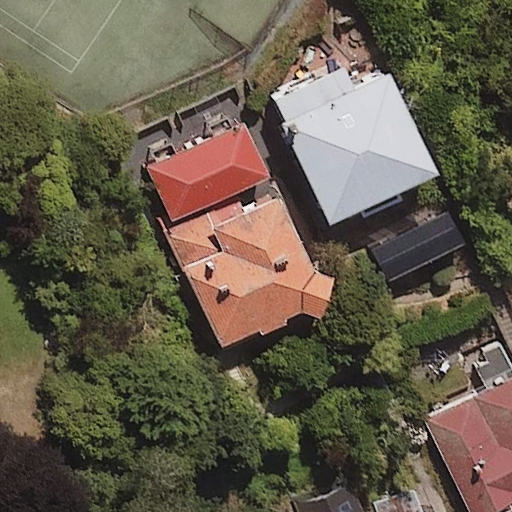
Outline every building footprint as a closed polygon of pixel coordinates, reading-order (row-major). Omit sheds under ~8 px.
[(348,90),(337,68),(267,101),(326,227),(431,178),(383,74),(348,90)] [(147,166),(173,223),(266,181),(240,124),(147,166)] [(311,283),(273,200),(241,215),(236,202),(166,234),(221,353),(298,318),(315,324),(326,288),(311,283)] [(511,379),(424,417),(464,511),(493,511),(511,504),(511,379)] [(360,511),(350,486),(295,508),(296,511),(360,511)] [(419,511),(411,488),(370,503),(373,511),(419,511)]
